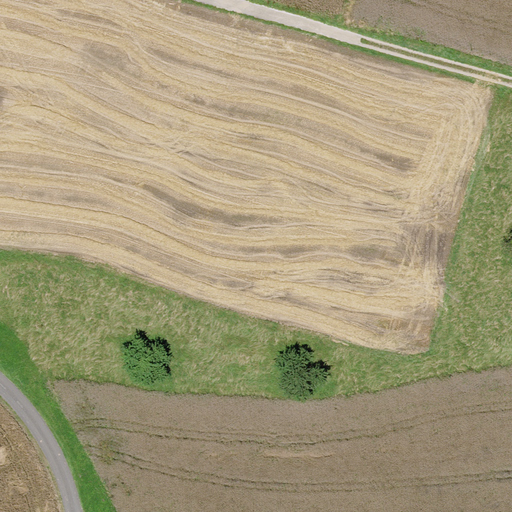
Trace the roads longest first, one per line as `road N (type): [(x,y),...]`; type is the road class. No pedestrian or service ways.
road 1 (track): [(209,0),(511,79)]
road 2 (unclassified): [(76,511),(56,453),(0,385)]
